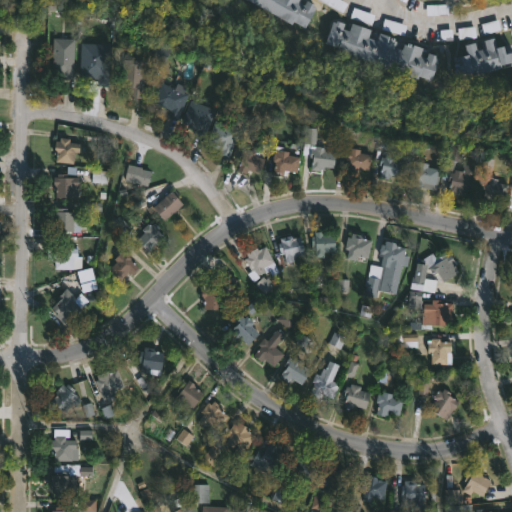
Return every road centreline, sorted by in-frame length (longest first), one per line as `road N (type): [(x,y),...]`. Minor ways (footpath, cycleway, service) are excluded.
road 1 (residential): [(511,238),(327,200),(280,206),(208,239),(104,343),(59,357),(0,358)]
road 2 (residential): [(19,511),(23,42)]
road 3 (residential): [(504,426),(417,449),(318,427),(241,383),(155,299)]
road 4 (residential): [(235,223),(205,179),(134,134),(23,118)]
road 5 (residential): [(511,453),(482,314),(498,235)]
